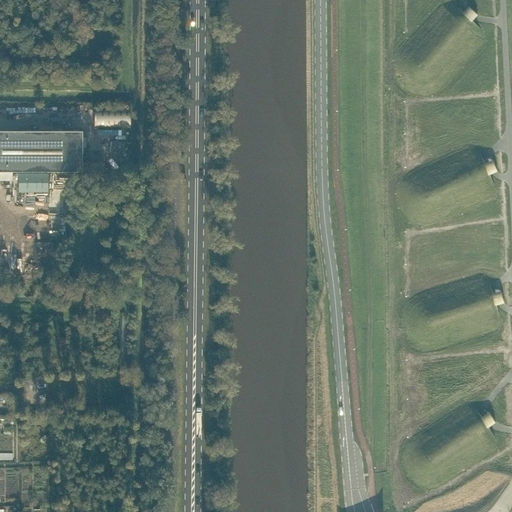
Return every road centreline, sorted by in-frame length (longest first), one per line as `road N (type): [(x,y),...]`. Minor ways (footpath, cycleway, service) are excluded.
road 1 (primary): [(193,511),(198,0)]
road 2 (unclassified): [(320,0),(323,197),(342,381)]
road 3 (unclassified): [(342,381),(351,511)]
